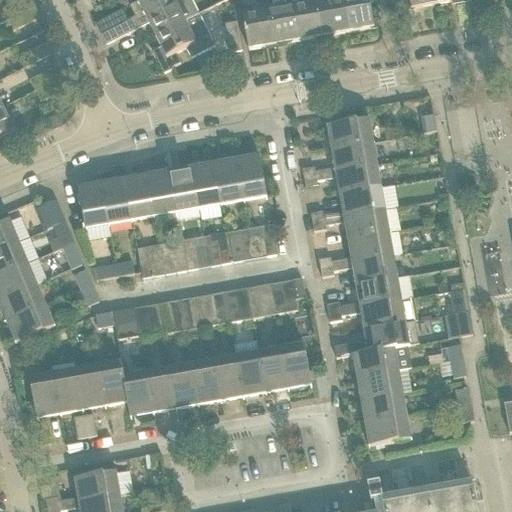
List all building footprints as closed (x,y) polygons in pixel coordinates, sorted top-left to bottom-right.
[(24,0),(1,12),(7,22),(33,9),(28,0),(24,0)] [(126,22),(99,35),(105,47),(149,25),(155,36),(184,21),(184,22),(198,15),(190,0),(169,0),(135,18),(135,19),(126,23),(126,22)] [(136,0),(138,4),(130,8),(135,18),(169,0),(136,0)] [(342,0),(337,0),(318,4),(324,38),(349,34),(342,0)] [(342,0),(349,34),(374,29),(368,0),(342,0)] [(408,0),(409,5),(410,9),(410,11),(436,6),(434,0),(408,0)] [(318,4),(293,8),(299,42),(324,38),(318,4)] [(293,8),(268,12),(274,47),(299,42),(293,8)] [(33,9),(7,22),(12,33),(38,20),(33,9)] [(95,26),(99,35),(126,22),(121,12),(95,26)] [(274,47),(268,12),(243,17),(249,51),(274,47)] [(184,21),(155,36),(161,48),(152,52),(164,76),(173,72),(172,70),(181,66),(176,56),(186,51),(191,61),(214,49),(198,15),(184,22),(184,21)] [(225,26),(231,55),(243,53),(238,24),(225,26)] [(48,58),(42,47),(17,60),(22,71),(48,58)] [(233,59),(221,61),(222,72),(234,69),(233,59)] [(28,82),(34,93),(60,80),(54,69),(28,82)] [(60,80),(34,93),(39,104),(65,91),(60,80)] [(0,111),(0,138),(11,133),(0,111)] [(424,136),(437,134),(434,117),(421,119),(424,136)] [(331,153),(374,145),(374,144),(373,145),(369,124),(370,124),(370,123),(369,123),(369,122),(328,129),(328,130),(327,130),(327,131),(328,131),(332,152),(331,152),(331,153)] [(336,175),(378,168),(377,168),(373,146),(374,145),(331,153),(332,153),(335,170),(336,175)] [(236,162),(236,163),(243,203),(244,204),(245,204),(245,203),(265,199),(265,200),(267,200),(266,199),(267,199),(260,159),(259,159),(259,158),(258,159),(237,163),(237,162),(236,162)] [(214,166),(221,208),(222,208),(222,207),(243,203),(236,163),(215,167),(214,166)] [(191,170),(198,211),(198,212),(199,212),(199,211),(221,207),(221,208),(214,166),(213,166),(214,167),(192,171),(191,170)] [(339,198),(382,190),(381,190),(377,169),(378,169),(378,168),(336,175),(335,170),(314,173),(316,184),(337,180),(340,197),(339,197),(339,198)] [(317,188),(316,184),(314,173),(314,169),(303,171),(306,190),(317,188)] [(169,174),(176,216),(177,216),(177,215),(198,211),(191,170),(190,170),(191,171),(169,175),(169,174)] [(146,178),(146,179),(153,219),(154,220),(155,220),(155,219),(176,215),(176,216),(169,174),(168,174),(169,175),(147,179),(147,178),(146,178)] [(124,182),(124,183),(131,223),(131,224),(132,224),(132,223),(153,219),(146,179),(125,183),(125,182),(124,182)] [(101,186),(101,187),(108,227),(109,228),(110,228),(109,227),(131,223),(124,183),(102,187),(102,186),(101,186)] [(108,227),(101,187),(80,191),(80,189),(79,189),(79,191),(78,191),(85,231),(86,231),(86,232),(87,232),(87,231),(108,227)] [(344,220),(386,213),(386,212),(385,212),(381,191),(382,191),(382,190),(339,198),(340,198),(343,215),(344,220)] [(45,208),(39,210),(48,231),(65,224),(62,218),(60,213),(56,203),(53,204),(45,208)] [(347,243),(390,235),(389,235),(385,213),(386,213),(344,220),(343,215),(322,219),(324,229),(344,225),(347,242),(347,243)] [(325,232),(324,229),(322,219),(322,214),(311,216),(314,234),(325,232)] [(0,227),(0,252),(18,245),(9,223),(0,227)] [(272,228),(261,230),(266,259),(277,257),(272,228)] [(56,240),(48,243),(53,255),(62,251),(74,246),(69,234),(68,230),(55,236),(56,237),(57,240),(56,240)] [(261,230),(249,232),(255,261),(266,259),(261,230)] [(249,232),(238,234),(243,263),(255,261),(249,232)] [(238,234),(227,236),(232,265),(243,263),(238,234)] [(352,266),(394,258),(393,258),(389,236),(390,236),(390,235),(347,243),(347,244),(348,243),(351,261),(352,266)] [(227,236),(216,238),(221,267),(232,265),(227,236)] [(216,238),(204,240),(210,269),(221,267),(216,238)] [(204,240),(193,242),(198,271),(210,269),(204,240)] [(193,242),(182,244),(187,273),(198,271),(193,242)] [(182,244),(170,246),(176,275),(187,273),(182,244)] [(0,252),(0,277),(28,266),(18,245),(0,252)] [(74,246),(62,251),(69,267),(81,261),(74,246)] [(170,246),(159,248),(164,277),(176,275),(170,246)] [(159,248),(148,250),(153,279),(164,277),(159,248)] [(153,279),(148,250),(137,252),(142,281),(153,279)] [(354,289),(398,280),(396,280),(393,259),(394,259),(394,258),(352,266),(351,261),(330,264),(332,274),(352,270),(355,288),(354,288),(354,289)] [(333,278),(332,274),(330,264),(330,260),(319,262),(322,280),(333,278)] [(118,279),(134,276),(132,264),(116,267),(118,279)] [(28,266),(0,277),(0,302),(37,287),(37,286),(36,286),(28,266)] [(102,282),(118,279),(116,267),(99,270),(102,282)] [(74,277),(80,293),(92,288),(86,272),(74,277)] [(359,310),(402,303),(402,302),(400,303),(397,281),(398,281),(398,280),(354,289),(356,289),(358,305),(359,310)] [(302,281),(292,283),(295,302),(305,300),(302,281)] [(292,283),(281,285),(286,315),(297,313),(295,302),(292,283)] [(281,285),(269,287),(275,317),(286,315),(281,285)] [(37,287),(0,302),(0,309),(6,325),(46,308),(46,307),(45,307),(36,288),(38,287),(37,287)] [(269,287),(258,289),(264,319),(275,317),(269,287)] [(92,288),(80,293),(87,309),(99,304),(92,288)] [(258,289),(247,291),(252,321),(264,319),(258,289)] [(247,291),(236,293),(241,323),(252,321),(247,291)] [(236,293),(224,295),(230,325),(241,323),(236,293)] [(224,295),(213,297),(219,327),(230,325),(224,295)] [(213,297),(202,299),(207,329),(219,327),(213,297)] [(202,299),(191,301),(196,331),(207,329),(202,299)] [(191,301),(179,303),(185,333),(196,331),(191,301)] [(358,305),(339,309),(340,319),(360,315),(363,333),(362,333),(362,334),(404,326),(406,325),(415,324),(418,323),(414,301),(402,303),(359,310),(358,305)] [(179,303),(168,305),(174,335),(185,333),(179,303)] [(168,305),(157,307),(162,337),(174,335),(168,305)] [(341,323),(340,319),(338,309),(338,305),(327,307),(330,325),(341,323)] [(157,307),(146,309),(151,339),(162,337),(157,307)] [(46,308),(6,325),(16,346),(54,330),(54,329),(55,329),(55,328),(54,328),(45,309),(47,308),(46,308)] [(151,339),(146,309),(134,311),(139,338),(140,341),(151,339)] [(134,311),(112,315),(114,328),(116,342),(139,338),(134,311)] [(469,314),(456,317),(457,322),(458,326),(460,339),(473,337),(470,320),(469,314)] [(114,328),(112,315),(95,318),(97,330),(114,328)] [(359,345),(334,349),(336,361),(353,359),(409,349),(419,347),(415,324),(406,325),(404,326),(362,334),(364,334),(366,347),(360,348),(359,345)] [(281,350),(288,393),(289,393),(289,392),(309,388),(310,389),(311,389),(311,388),(312,388),(304,347),(303,347),(303,346),(302,347),(302,348),(282,351),(281,350)] [(461,348),(448,350),(451,364),(463,362),(461,348)] [(357,380),(357,381),(400,373),(410,372),(407,350),(409,350),(409,349),(353,359),(353,360),(354,359),(358,380),(357,380)] [(259,354),(258,354),(266,397),(266,396),(287,392),(288,393),(281,350),(280,350),(281,352),(259,355),(259,354)] [(236,358),(235,358),(243,401),(243,400),(265,396),(265,397),(266,397),(258,354),(258,356),(236,359),(236,358)] [(214,362),(213,362),(221,405),(221,404),(242,400),(242,401),(243,401),(235,358),(235,360),(215,363),(214,362)] [(191,366),(198,409),(199,409),(199,408),(220,404),(220,405),(221,405),(213,362),(213,363),(192,367),(191,366)] [(463,362),(451,364),(454,381),(466,379),(463,362)] [(98,368),(105,409),(127,405),(127,406),(128,406),(124,379),(121,364),(120,364),(120,363),(119,363),(119,365),(103,367),(98,368)] [(169,370),(168,370),(176,413),(177,413),(176,412),(197,408),(198,409),(191,366),(190,366),(190,367),(169,371),(169,370)] [(76,371),(75,371),(83,414),(84,414),(83,413),(105,409),(105,410),(98,368),(98,367),(97,367),(97,368),(76,372),(76,371)] [(168,371),(146,375),(153,416),(175,412),(175,413),(176,413),(168,370),(168,371)] [(75,372),(53,376),(60,417),(82,413),(83,414),(75,371),(74,371),(75,372)] [(358,382),(362,403),(402,396),(398,375),(400,375),(400,373),(357,381),(357,382),(358,382)] [(145,376),(124,379),(130,420),(131,421),(132,421),(132,420),(153,416),(152,417),(154,417),(153,416),(146,375),(146,374),(145,374),(145,376)] [(60,417),(53,376),(53,375),(52,375),(52,376),(32,380),(32,378),(31,379),(31,380),(30,380),(37,421),(38,421),(38,422),(39,422),(39,421),(59,417),(60,418),(60,417)] [(456,393),(459,409),(471,407),(468,391),(456,393)] [(362,405),(366,426),(407,419),(407,418),(406,419),(402,397),(404,397),(403,396),(402,396),(362,403),(361,404),(361,405),(362,405)] [(471,407),(459,409),(462,427),(474,424),(471,407)] [(93,416),(84,418),(87,440),(97,438),(93,416)] [(87,440),(84,418),(74,420),(78,441),(87,440)] [(407,419),(366,426),(365,426),(365,427),(366,427),(370,447),(368,448),(369,449),(370,448),(370,449),(410,442),(410,441),(411,441),(411,440),(410,440),(406,420),(407,419)] [(38,426),(41,448),(51,446),(48,425),(38,426)] [(365,511),(478,511),(474,490),(472,490),(473,492),(456,495),(452,475),(456,475),(454,462),(436,465),(438,478),(442,477),(446,497),(429,500),(429,498),(427,499),(428,500),(411,503),(407,483),(412,483),(409,470),(391,473),(394,486),(397,485),(401,505),(384,508),(379,484),(367,487),(370,504),(366,511),(365,511)] [(79,506),(120,498),(119,498),(116,477),(117,477),(116,476),(115,476),(113,464),(73,471),(75,483),(74,483),(74,485),(75,484),(78,501),(79,506)] [(121,511),(120,499),(121,499),(120,498),(79,506),(78,501),(58,504),(59,511),(71,511),(80,511),(121,511)] [(59,511),(58,504),(58,500),(45,502),(46,511),(59,511)]
